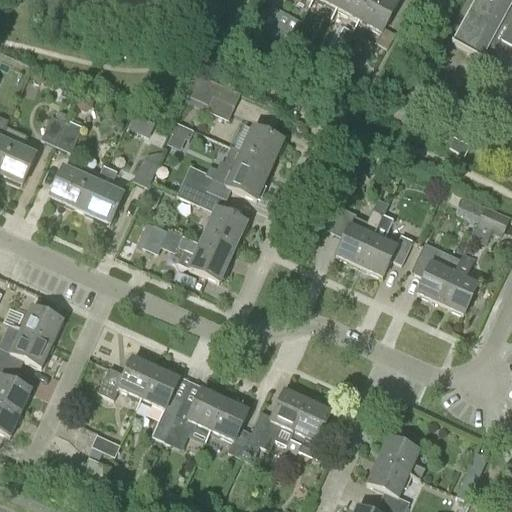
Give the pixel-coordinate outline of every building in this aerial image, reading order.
[(336,16),(345,0),(316,0),(314,4),(336,16)] [(358,28),(374,0),(345,0),(336,16),(358,28)] [(378,0),(374,0),(358,28),(381,41),(398,10),(378,0)] [(511,0),(476,0),(451,46),(481,62),(483,58),(508,72),(506,78),(510,81),(511,78),(511,0)] [(290,47),(295,37),(275,26),(281,15),(269,9),(257,30),(290,47)] [(295,37),(290,47),(302,53),(307,44),(295,37)] [(337,66),(343,57),(327,49),(322,58),(337,66)] [(343,57),(337,66),(350,73),(355,63),(343,57)] [(0,84),(1,85),(11,63),(0,58),(0,84)] [(227,125),(239,99),(197,81),(185,107),(227,125)] [(149,140),(155,127),(133,118),(128,131),(149,140)] [(55,150),(65,127),(50,120),(39,143),(55,150)] [(0,162),(2,163),(0,167),(0,179),(20,188),(34,158),(21,152),(26,141),(5,131),(7,125),(6,125),(0,138),(0,162)] [(65,127),(55,150),(70,157),(80,134),(65,127)] [(179,129),(168,145),(176,151),(188,135),(179,129)] [(251,175),(266,181),(282,146),(252,132),(240,156),(257,164),(251,175)] [(462,161),(468,150),(451,140),(445,151),(462,161)] [(222,169),(215,185),(225,189),(224,192),(230,195),(254,206),(266,181),(251,175),(257,164),(240,156),(233,174),(222,169)] [(147,192),(157,169),(142,162),(131,184),(147,192)] [(90,203),(104,171),(103,170),(99,178),(79,169),(75,177),(61,170),(48,200),(73,212),(79,198),(90,203)] [(79,198),(73,212),(108,228),(122,198),(109,192),(116,177),(104,171),(90,203),(79,198)] [(189,171),(182,186),(205,196),(211,183),(212,181),(204,178),(189,171)] [(198,211),(205,196),(182,186),(176,200),(198,211)] [(358,271),(382,219),(388,208),(377,203),(362,235),(351,230),(356,218),(343,212),(332,237),(343,242),(335,260),(358,271)] [(500,243),(509,223),(484,211),(469,243),(484,250),(490,238),(500,243)] [(220,245),(234,251),(245,227),(214,214),(199,248),(215,255),(220,245)] [(382,219),(358,271),(382,282),(390,264),(401,270),(412,245),(400,240),(395,250),(382,244),(392,224),(382,219)] [(156,259),(166,236),(151,230),(141,253),(156,259)] [(215,255),(199,248),(199,249),(181,241),(176,252),(194,260),(187,274),(218,287),(234,251),(220,245),(215,255)] [(453,277),(462,257),(458,265),(449,261),(444,272),(432,267),(436,256),(424,251),(413,275),(424,280),(416,298),(439,309),(453,277)] [(453,277),(439,309),(463,320),(478,288),(465,282),(474,263),(462,257),(453,277)] [(20,334),(52,348),(62,325),(31,310),(20,334)] [(41,372),(52,348),(20,334),(10,356),(0,351),(0,366),(19,375),(24,364),(41,372)] [(140,402),(154,373),(131,362),(122,379),(108,372),(96,397),(113,404),(118,392),(140,402)] [(14,385),(19,375),(0,366),(0,408),(20,417),(31,394),(14,385)] [(163,447),(182,405),(170,400),(178,384),(154,373),(140,402),(163,412),(157,424),(150,441),(163,447)] [(210,434),(224,404),(201,394),(193,410),(182,405),(163,447),(181,455),(189,435),(192,436),(195,428),(210,434)] [(291,441),(308,406),(284,395),(261,442),(250,437),(239,461),(252,466),(259,452),(269,456),(278,435),(289,440),(291,441)] [(239,461),(250,437),(240,432),(248,415),(224,404),(210,434),(232,444),(227,455),(239,461)] [(291,441),(289,440),(282,458),(293,463),(304,440),(316,446),(331,416),(308,406),(291,441)] [(0,436),(10,440),(20,417),(0,408),(0,436)] [(114,460),(120,449),(96,438),(90,452),(91,453),(101,457),(102,455),(114,460)] [(405,478),(404,478),(419,485),(424,474),(409,466),(414,454),(382,440),(373,463),(405,478)] [(395,500),(404,478),(405,478),(373,463),(363,487),(380,495),(375,507),(385,511),(403,511),(406,505),(395,500)] [(467,506),(477,483),(465,478),(454,501),(467,506)]
